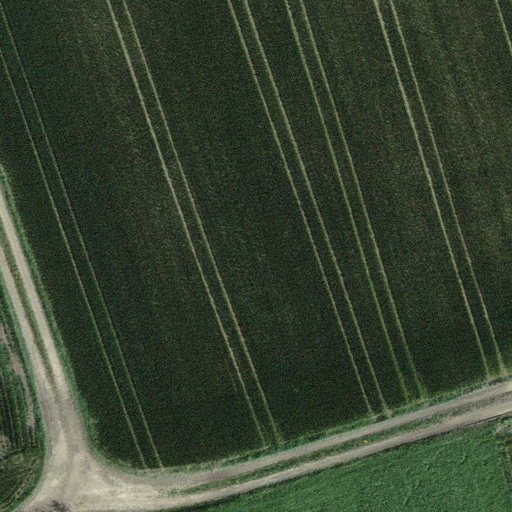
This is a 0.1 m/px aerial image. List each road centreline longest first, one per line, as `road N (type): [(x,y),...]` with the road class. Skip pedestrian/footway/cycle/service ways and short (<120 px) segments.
road 1 (track): [(511,397),(160,499),(110,495),(76,464)]
road 2 (track): [(76,464),(0,244)]
